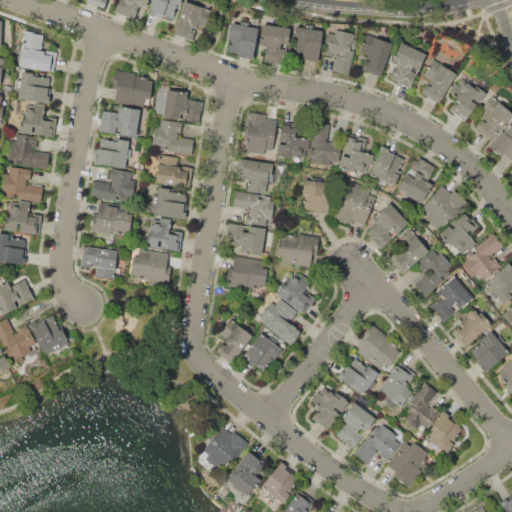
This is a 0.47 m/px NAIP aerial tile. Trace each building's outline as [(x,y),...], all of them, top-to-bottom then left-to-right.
[(84,0),(107,0),(104,9),(84,1),(84,0)] [(148,0),(146,7),(139,5),(133,20),(113,12),(117,0),(148,0)] [(151,0),(180,0),(172,23),(147,13),(151,0)] [(185,0),(212,11),(205,29),(196,25),(195,28),(192,27),(191,29),(195,31),(192,40),(174,33),(175,29),(174,29),(185,0)] [(231,23),(258,28),(252,58),(228,54),(230,46),(228,45),(230,35),(228,35),(231,23)] [(263,24),(290,28),(288,44),(287,44),(286,49),(288,49),(286,64),(264,61),(266,45),(260,44),(263,24)] [(295,27),(322,31),(318,61),(303,59),(303,58),(292,56),(295,38),(294,38),(295,27)] [(23,39),(21,39),(22,31),(24,31),(24,29),(32,31),(32,33),(42,34),(41,44),(42,44),(41,51),(46,51),(47,49),(57,51),(53,71),(18,66),(23,39)] [(327,32),(334,34),(335,29),(354,34),(353,39),(356,39),(353,50),(355,51),(349,74),(332,70),(336,57),(321,53),(327,32)] [(365,33),(393,44),(381,75),(361,68),(366,55),(358,53),(365,33)] [(391,78),(398,65),(392,62),(401,42),(426,54),(410,87),(391,78)] [(421,92),(430,79),(423,75),(432,59),(456,74),(438,103),(421,92)] [(115,69),(141,74),(140,78),(147,79),(147,80),(152,81),(149,98),(144,97),(143,105),(115,101),(116,91),(112,90),(115,69)] [(22,71),(33,73),(33,75),(50,78),(49,89),(50,89),(48,103),(17,98),(22,71)] [(449,109),(457,98),(448,92),(455,82),(460,86),(464,81),(473,87),(475,84),(486,92),(478,103),(472,99),(471,101),(476,105),(465,121),(449,109)] [(166,89),(187,93),(186,99),(202,101),(199,122),(161,116),(166,89)] [(475,127),(483,117),(478,113),(491,96),(511,113),(491,140),(475,127)] [(25,110),(27,110),(27,108),(33,109),(34,103),(44,104),(43,116),(56,118),(53,137),(18,132),(20,119),(24,120),(25,110)] [(102,109),(117,112),(119,105),(140,109),(135,136),(98,130),(102,109)] [(264,149),(264,154),(247,151),(248,146),(244,146),(246,138),(243,137),(247,111),(266,115),(265,118),(277,120),(272,150),(264,149)] [(161,119),(181,123),(179,136),(195,139),(192,155),(156,149),(157,145),(152,144),(155,126),(160,127),(161,119)] [(328,138),(342,140),(338,161),(331,160),(330,165),(312,162),(312,158),(308,157),(314,121),(331,124),(328,138)] [(281,124),(290,125),(290,122),(296,123),(296,126),(299,126),(297,137),(309,139),(307,150),(305,150),(304,156),(294,155),(293,158),(276,155),(281,124)] [(488,146),(502,129),(505,131),(511,122),(511,158),(508,163),(488,146)] [(36,151),(49,153),(47,169),(12,163),(12,160),(7,159),(10,140),(15,141),(16,133),(37,136),(35,144),(37,145),(36,151)] [(355,168),(354,171),(338,167),(347,133),(367,139),(365,147),(361,146),(360,150),(374,155),(371,166),(368,165),(365,172),(355,168)] [(100,138),(108,139),(108,140),(113,141),(113,138),(128,140),(127,148),(131,148),(129,160),(125,159),(124,167),(114,166),(114,167),(92,163),(93,155),(97,156),(100,138)] [(382,146),(407,157),(395,186),(369,174),(382,146)] [(159,154),(178,157),(177,166),(181,167),(181,170),(188,171),(185,187),(154,183),(159,154)] [(398,188),(417,156),(436,168),(428,181),(432,184),(421,202),(398,188)] [(241,158),(273,163),(271,173),(274,174),(272,184),(266,183),(265,191),(258,189),(258,193),(247,191),(249,176),(241,175),(242,168),(240,168),(241,158)] [(5,173),(9,174),(10,166),(31,169),(30,179),(28,179),(27,183),(43,186),(40,202),(5,196),(6,192),(2,191),(5,173)] [(111,183),(112,179),(109,178),(110,168),(132,172),(130,179),(135,180),(131,203),(91,196),(94,180),(111,183)] [(304,179),(312,180),(312,177),(322,178),(321,181),(331,182),(328,214),(306,212),(306,207),(304,207),(306,191),(303,191),(304,179)] [(422,208),(446,180),(451,184),(446,189),(463,203),(443,226),(441,224),(437,228),(421,214),(424,210),(422,208)] [(364,225),(353,221),(352,224),(346,222),(346,223),(338,220),(339,219),(335,217),(342,198),(345,199),(350,187),(352,188),(355,182),(367,188),(364,194),(375,199),(364,225)] [(158,187),(170,189),(169,191),(189,194),(185,219),(145,212),(147,203),(155,204),(158,187)] [(249,208),(233,205),(235,190),(270,196),(269,201),(274,202),(271,219),(267,219),(265,226),(244,222),(246,212),(248,212),(249,208)] [(11,205),(14,206),(14,202),(19,202),(19,200),(30,202),(28,213),(41,215),(38,234),(4,229),(6,217),(9,217),(11,205)] [(97,214),(99,201),(134,206),(129,235),(111,232),(111,235),(90,231),(93,213),(97,214)] [(367,232),(378,222),(373,216),(389,202),(408,223),(381,248),(367,232)] [(439,235),(466,211),(479,226),(472,232),(469,229),(466,231),(476,243),(467,251),(466,249),(460,253),(452,243),(449,246),(439,235)] [(152,216),(171,219),(169,228),(183,230),(179,252),(160,249),(161,241),(158,241),(157,248),(144,246),(147,233),(150,233),(152,216)] [(229,222),(265,228),(261,256),(239,252),(241,244),(236,244),(236,246),(229,244),(229,242),(225,242),(229,222)] [(401,272),(389,256),(401,247),(396,241),(411,229),(414,233),(417,231),(425,240),(422,243),(428,250),(401,272)] [(0,233),(9,235),(8,238),(11,239),(12,237),(26,239),(24,250),(26,250),(24,264),(0,260),(0,233)] [(286,234),(298,236),(299,233),(319,236),(316,255),(312,255),(310,267),(295,264),(294,268),(287,267),(287,263),(281,262),(283,255),(277,254),(280,236),(286,237),(286,234)] [(464,261),(467,258),(464,255),(493,233),(503,246),(489,256),(491,260),(495,257),(502,265),(484,279),(479,272),(475,276),(464,261)] [(82,256),(86,256),(88,246),(118,251),(113,279),(95,276),(96,268),(90,267),(90,268),(80,267),(82,256)] [(133,256),(138,256),(139,248),(168,253),(166,266),(171,266),(168,286),(143,282),(143,278),(129,276),(133,256)] [(424,296),(414,284),(424,275),(415,264),(432,249),(437,255),(441,251),(456,269),(424,296)] [(234,256),(263,261),(262,268),(268,269),(265,286),(259,285),(258,288),(246,286),(246,290),(225,286),(228,267),(232,267),(234,256)] [(485,284),(508,262),(511,266),(511,294),(503,303),(497,297),(495,299),(489,293),(491,290),(485,284)] [(275,292),(283,282),(286,284),(295,272),(300,276),(303,273),(312,280),(305,290),(316,298),(303,314),(275,292)] [(430,305),(442,296),(437,290),(453,276),(464,289),(468,286),(473,292),(469,295),(472,298),(443,322),(430,305)] [(0,314),(0,284),(7,281),(10,287),(24,280),(34,298),(21,305),(18,299),(14,302),(17,307),(1,315),(1,314),(0,314)] [(279,299),(297,312),(289,322),(301,331),(290,346),(260,323),(263,320),(260,317),(272,301),(275,304),(279,299)] [(502,315),(511,305),(511,321),(510,323),(502,315)] [(464,347),(451,332),(458,326),(460,328),(463,326),(455,315),(464,307),(468,312),(473,307),(478,314),(480,312),(490,325),(464,347)] [(45,355),(30,326),(52,314),(60,330),(62,329),(63,332),(65,332),(69,338),(66,339),(68,343),(45,355)] [(0,340),(0,321),(6,318),(14,332),(17,330),(16,328),(25,324),(36,343),(29,346),(31,350),(14,359),(12,355),(9,357),(0,340)] [(232,361),(218,351),(226,339),(219,333),(230,319),(251,335),(232,361)] [(357,351),(364,342),(360,339),(372,324),(399,345),(396,349),(400,352),(388,366),(385,363),(379,369),(357,351)] [(470,351),(483,340),(482,339),(491,331),(497,337),(499,335),(505,342),(502,344),(509,352),(489,368),(490,369),(485,373),(479,366),(481,364),(470,351)] [(240,358),(260,333),(268,339),(269,337),(276,342),(275,344),(282,349),(274,359),(272,357),(260,373),(240,358)] [(0,348),(9,366),(0,370),(0,348)] [(336,377),(342,370),(344,372),(356,357),(368,367),(369,365),(379,373),(360,397),(336,377)] [(511,393),(503,385),(506,382),(498,371),(509,359),(511,361),(511,393)] [(379,389),(400,362),(415,373),(405,386),(413,391),(401,406),(379,389)] [(326,430),(311,418),(320,407),(311,400),(324,383),(348,401),(326,430)] [(402,419),(406,413),(404,412),(411,402),(410,401),(424,383),(436,392),(426,406),(429,409),(432,405),(440,411),(425,431),(419,426),(416,430),(402,419)] [(347,423),(341,418),(354,402),(355,403),(357,402),(360,403),(363,404),(365,407),(366,409),(366,412),(375,419),(353,448),(337,436),(347,423)] [(424,436),(443,411),(455,421),(454,422),(462,428),(454,438),(457,440),(447,454),(439,448),(438,449),(431,444),(432,442),(424,436)] [(387,461),(375,452),(367,463),(355,453),(375,425),(379,428),(382,424),(396,435),(393,439),(400,444),(387,461)] [(206,459),(209,455),(202,450),(222,426),(231,434),(234,431),(248,444),(235,460),(233,458),(221,472),(206,459)] [(393,475),(396,472),(386,465),(404,441),(411,445),(414,442),(429,454),(427,457),(429,459),(418,473),(415,472),(411,477),(414,479),(408,487),(393,475)] [(226,478),(240,461),(239,461),(248,451),(260,461),(259,463),(263,467),(256,474),(252,471),(251,472),(260,480),(255,486),(254,486),(246,496),(226,478)] [(261,486),(281,462),(302,480),(282,504),(275,498),(273,501),(266,495),(268,492),(261,486)] [(282,511),(300,490),(315,502),(306,511),(282,511)] [(511,511),(505,511),(499,503),(506,498),(507,501),(511,497),(511,511)] [(468,508),(469,511),(499,511),(499,510),(493,511),(486,511),(483,502),(468,508)]
